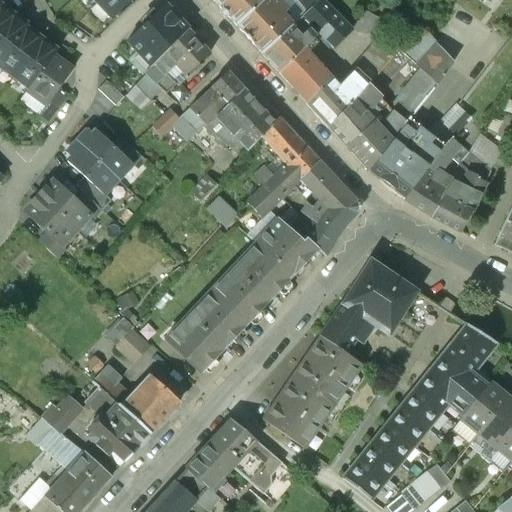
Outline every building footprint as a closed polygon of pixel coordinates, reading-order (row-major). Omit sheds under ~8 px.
[(93,0),(111,19),(131,0),(132,1),(133,0),(93,0)] [(285,0),(213,0),(212,1),(261,55),(292,28),(286,21),(290,17),(287,13),(293,8),(285,0)] [(297,0),(294,3),(305,16),(320,3),(324,0),(297,0)] [(352,33),(320,3),(305,16),(301,20),(319,36),(333,49),(352,33)] [(21,22),(0,5),(0,68),(28,89),(52,57),(56,51),(20,24),(21,22)] [(164,6),(126,41),(150,67),(154,64),(187,30),(164,6)] [(292,28),(261,55),(278,73),(301,49),(304,52),(319,36),(301,20),(292,28)] [(187,30),(154,64),(165,76),(176,65),(187,76),(209,55),(187,30)] [(375,42),(354,66),(357,69),(357,70),(370,83),(380,71),(391,58),(392,56),(375,42)] [(304,52),(301,49),(278,73),(306,104),(330,79),(304,52)] [(392,56),(391,58),(396,63),(403,57),(397,50),(392,56)] [(28,89),(26,92),(45,106),(56,91),(72,71),(52,57),(28,89)] [(391,58),(380,71),(389,78),(399,66),(396,63),(391,58)] [(356,71),(355,69),(348,77),(362,92),(368,85),(370,83),(357,70),(356,71)] [(421,70),(392,104),(393,112),(404,121),(430,87),(431,88),(436,83),(421,70)] [(227,73),(211,88),(211,89),(226,106),(227,106),(243,91),(227,73)] [(161,90),(145,75),(133,91),(150,104),(161,90)] [(338,87),(330,79),(306,104),(328,128),(346,111),(360,95),(346,79),(338,87)] [(123,98),(105,81),(97,90),(115,107),(123,98)] [(360,95),(346,111),(328,128),(345,147),(373,122),(365,114),(379,97),(368,85),(362,92),(360,95)] [(211,89),(179,117),(194,134),(216,114),(226,106),(211,89)] [(276,120),(245,89),(243,91),(227,106),(226,106),(216,114),(248,148),(260,136),(276,120)] [(66,98),(56,91),(45,106),(40,114),(49,121),(66,98)] [(374,175),(403,199),(417,179),(403,167),(446,116),(432,104),(374,175)] [(171,110),(149,129),(157,138),(177,119),(171,110)] [(393,112),(379,129),(390,140),(404,121),(393,112)] [(318,162),(277,119),(276,120),(260,136),(300,179),(318,162)] [(373,122),(345,147),(367,171),(390,140),(379,129),(373,122)] [(111,146),(95,131),(91,136),(86,132),(76,142),(117,180),(131,165),(111,146)] [(145,162),(119,137),(111,146),(131,165),(137,171),(145,162)] [(117,180),(76,142),(66,153),(71,157),(66,162),(83,178),(103,196),(103,195),(117,180)] [(489,173),(469,156),(460,165),(469,173),(483,186),(483,185),(489,173)] [(321,202),(306,218),(302,215),(288,230),(303,244),(306,240),(318,251),(318,252),(324,257),(343,227),(345,225),(360,208),(341,186),(340,187),(318,162),(300,179),(321,202)] [(469,173),(452,203),(442,196),(434,218),(459,233),(483,186),(469,173)] [(247,204),(217,175),(213,180),(217,183),(198,203),(225,227),(247,204)] [(103,196),(83,178),(75,187),(82,193),(101,211),(110,202),(103,195),(103,196)] [(426,187),(417,179),(403,199),(413,205),(434,218),(442,196),(426,187)] [(74,202),(52,182),(46,189),(43,187),(36,195),(75,231),(89,217),(89,216),(74,202)] [(101,211),(82,193),(74,202),(89,216),(89,217),(93,220),(101,211)] [(75,231),(36,195),(28,204),(31,206),(24,213),(46,233),(61,247),(75,231)] [(247,204),(225,227),(232,234),(241,225),(245,229),(258,216),(247,204)] [(511,206),(494,245),(511,253),(511,206)] [(288,230),(278,222),(255,246),(291,279),(318,252),(318,251),(306,240),(303,244),(288,230)] [(61,247),(46,233),(38,242),(57,259),(65,251),(61,247)] [(291,279),(255,246),(232,270),(268,303),(291,279)] [(415,290),(368,260),(356,279),(342,305),(341,304),(319,337),(320,337),(346,355),(357,341),(362,345),(375,327),(389,337),(415,290)] [(268,303),(232,270),(210,293),(244,326),(246,327),(268,303)] [(244,326),(210,293),(188,316),(223,349),(244,326)] [(82,310),(106,332),(116,322),(92,299),(82,310)] [(223,349),(188,316),(166,339),(200,372),(223,349)] [(123,320),(106,337),(115,346),(131,329),(123,320)] [(468,324),(343,478),(369,499),(447,403),(470,375),(496,343),(468,324)] [(131,331),(116,349),(133,364),(148,347),(131,331)] [(320,337),(291,379),(327,404),(356,362),(346,355),(320,337)] [(486,388),(470,375),(447,403),(463,415),(486,388)] [(185,408),(152,377),(131,397),(115,383),(104,394),(122,413),(150,437),(156,442),(185,408)] [(291,379),(262,421),(298,446),(327,404),(291,379)] [(507,397),(489,383),(486,388),(463,415),(459,420),(477,435),(507,397)] [(511,401),(507,397),(477,435),(494,448),(511,426),(511,401)] [(139,449),(150,437),(122,413),(91,448),(118,472),(125,464),(129,467),(143,452),(139,449)] [(41,421),(25,438),(36,449),(39,447),(53,432),(41,421)] [(281,464),(231,421),(186,470),(208,489),(212,493),(221,483),(219,480),(231,467),(263,495),(271,485),(270,477),(281,464)] [(511,426),(494,448),(511,462),(511,460),(511,426)] [(53,477),(45,486),(39,480),(19,502),(29,511),(79,511),(110,479),(84,454),(83,455),(53,432),(39,447),(62,468),(54,477),(53,477)] [(436,465),(400,493),(414,510),(449,482),(436,465)] [(185,511),(208,489),(186,470),(146,511),(185,511)] [(473,511),(465,501),(450,511),(473,511)]
